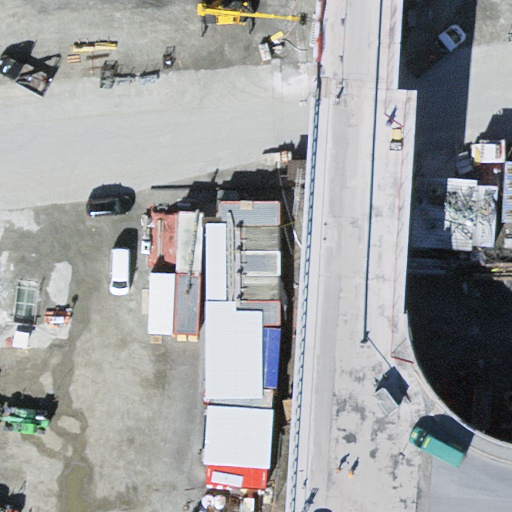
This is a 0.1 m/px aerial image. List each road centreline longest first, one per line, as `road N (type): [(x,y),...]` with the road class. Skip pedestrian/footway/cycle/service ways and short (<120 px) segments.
road 1 (motorway): [(0,191),(511,159)]
road 2 (motorway): [(0,105),(511,78)]
road 3 (tertiary): [(339,492),(367,0)]
road 4 (residential): [(339,492),(511,464)]
